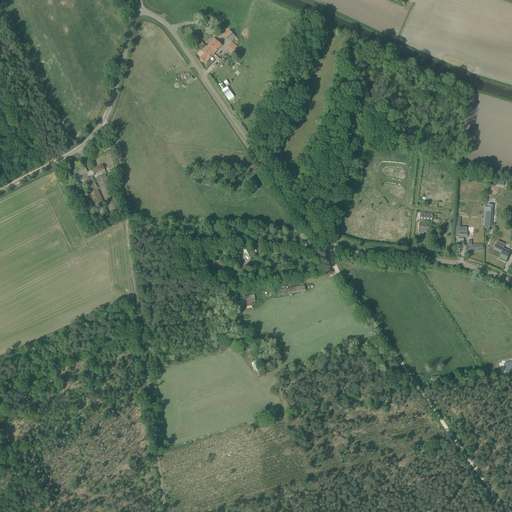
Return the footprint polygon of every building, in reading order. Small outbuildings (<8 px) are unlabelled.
[(228,40),(233,34),(229,30),(224,36),(228,40)] [(214,54),(222,46),(214,38),(206,46),(214,54)] [(237,50),(235,49),(231,45),(230,45),(227,48),(227,49),(234,54),(237,50)] [(205,64),(214,54),(206,46),(201,51),(204,54),(200,59),(205,64)] [(225,88),(221,83),(218,85),(226,97),(231,93),(226,87),(225,88)] [(92,170),(94,174),(105,169),(103,165),(92,170)] [(89,177),(84,166),(72,171),(76,178),(78,182),(84,180),(100,217),(108,213),(92,175),(89,177)] [(111,212),(119,208),(105,175),(97,179),(111,212)] [(485,207),(484,215),(483,218),(484,218),(483,226),(491,227),(493,208),(485,207)] [(432,223),(432,213),(420,212),(420,222),(432,223)] [(428,228),(429,224),(429,223),(419,222),(419,229),(425,230),(428,230),(428,228)] [(459,238),(467,238),(467,228),(459,228),(459,238)] [(466,252),(469,252),(483,251),(482,244),(468,245),(468,248),(465,248),(466,252)] [(506,261),(510,254),(509,254),(502,250),(503,248),(504,248),(495,244),(493,250),(501,253),(499,258),(506,261)] [(305,285),(281,290),(282,295),(306,291),(305,285)] [(254,294),(242,297),(244,306),(256,304),(254,294)]
